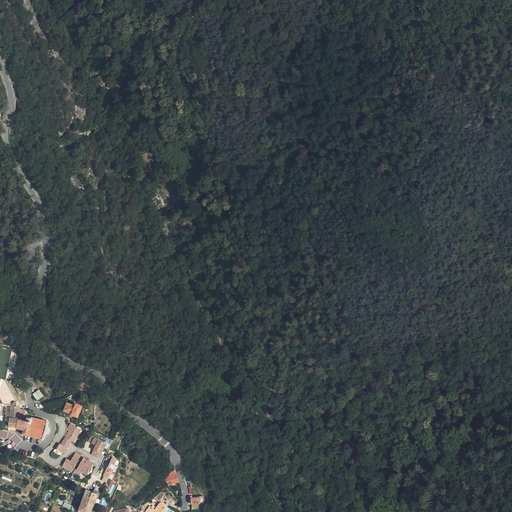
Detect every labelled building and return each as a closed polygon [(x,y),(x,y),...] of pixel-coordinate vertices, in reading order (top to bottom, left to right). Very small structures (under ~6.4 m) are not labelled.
[(77,187),(82,185),(76,174),(71,176),(77,187)] [(502,263),(505,270),(511,267),(508,260),(502,263)] [(0,345),(0,393),(5,403),(15,404),(16,401),(15,399),(5,379),(12,349),(0,345)] [(32,392),(37,398),(43,393),(38,387),(32,392)] [(70,413),(75,416),(80,407),(75,404),(73,406),(66,402),(63,408),(70,412),(70,413)] [(15,427),(17,418),(18,407),(10,406),(8,420),(7,429),(10,430),(12,430),(15,430),(15,427)] [(26,420),(25,420),(22,429),(22,434),(41,438),(42,433),(43,433),(45,423),(46,419),(30,416),(30,417),(27,416),(26,420)] [(25,420),(23,420),(17,418),(15,427),(19,429),(22,429),(25,420)] [(65,435),(73,439),(73,440),(80,427),(70,422),(67,428),(69,429),(65,435)] [(72,470),(78,458),(72,455),(70,459),(66,457),(62,464),(72,470)] [(113,480),(119,460),(110,457),(102,481),(107,483),(108,478),(113,480)] [(81,460),(77,467),(83,470),(87,472),(93,461),(87,458),(85,462),(81,460)] [(172,461),(168,459),(164,466),(168,468),(172,463),(172,461)] [(166,485),(178,482),(176,474),(175,474),(165,477),(165,481),(164,481),(164,484),(166,483),(166,485)] [(97,492),(91,490),(89,494),(87,500),(85,506),(91,508),(93,502),(97,492)] [(160,511),(165,507),(159,502),(153,509),(152,508),(153,507),(151,505),(150,506),(149,505),(143,511),(160,511)]
